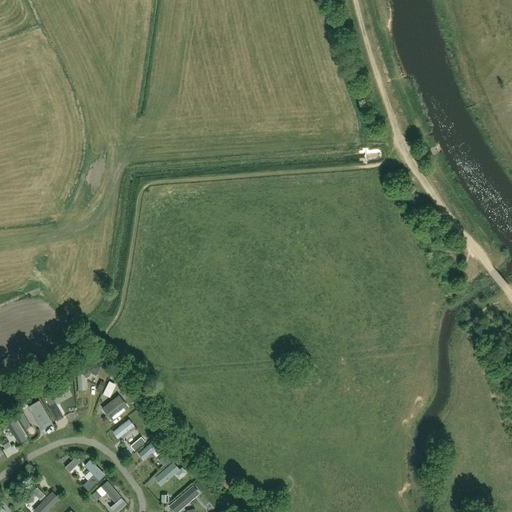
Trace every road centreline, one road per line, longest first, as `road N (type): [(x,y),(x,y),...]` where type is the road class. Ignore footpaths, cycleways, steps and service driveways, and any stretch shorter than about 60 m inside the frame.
road 1 (track): [(102,340),(149,370),(185,430),(252,506),(247,511)]
road 2 (track): [(351,0),(381,96),(413,162)]
road 3 (track): [(413,162),(511,294)]
road 4 (track): [(0,405),(102,340)]
